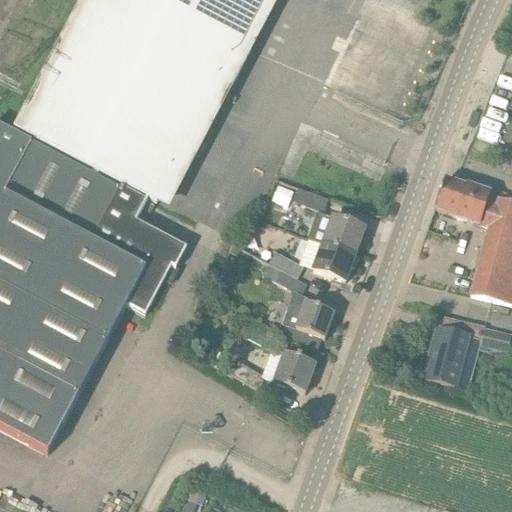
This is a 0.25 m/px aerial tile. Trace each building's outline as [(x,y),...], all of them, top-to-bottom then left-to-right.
[(280,0),(82,0),(13,132),(169,213),(280,0)] [(119,192),(30,145),(0,129),(0,432),(47,457),(126,309),(145,320),(164,284),(171,288),(178,273),(175,272),(186,251),(135,224),(146,205),(120,191),(119,192)] [(511,197),(491,191),(491,195),(466,186),(464,191),(445,183),(445,184),(443,184),(434,212),(489,231),(470,299),(511,309),(511,197)] [(323,216),(328,204),(328,202),(298,192),(293,205),(323,216)] [(354,260),(364,233),(330,221),(321,246),(354,260)] [(233,249),(221,244),(215,257),(227,262),(233,249)] [(345,285),(354,260),(321,246),(311,273),(345,285)] [(297,283),(303,270),(275,255),(269,267),(297,283)] [(324,344),(334,316),(306,305),(308,301),(301,298),(307,288),(297,283),(269,267),(265,276),(277,282),(275,286),(294,295),(281,328),(297,334),(295,341),(307,345),(309,338),(324,344)] [(273,348),(279,336),(273,333),(246,319),(235,337),(247,343),(251,336),(273,348)] [(511,338),(511,337),(483,331),(444,322),(442,334),(435,333),(422,385),(467,396),(479,350),(507,357),(511,338)] [(304,397),(314,367),(283,355),(272,385),(304,397)] [(259,394),(264,380),(238,364),(232,378),(259,394)] [(186,493),(179,511),(193,511),(196,507),(202,509),(205,499),(186,493)]
